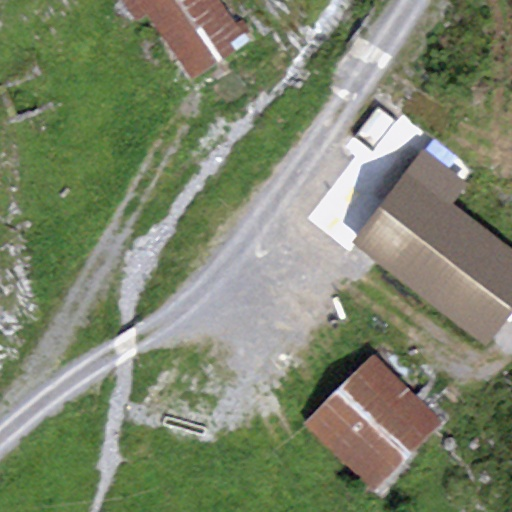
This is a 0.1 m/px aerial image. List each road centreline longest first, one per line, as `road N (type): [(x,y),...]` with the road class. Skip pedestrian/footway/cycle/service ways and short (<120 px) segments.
road 1 (track): [(413,0),(291,189),(208,292),(66,383),(0,442)]
road 2 (track): [(182,115),(12,430)]
road 3 (track): [(270,215),(474,381)]
road 4 (track): [(240,252),(281,511)]
